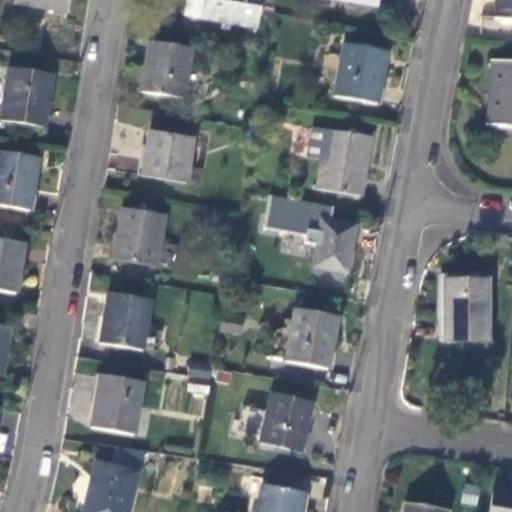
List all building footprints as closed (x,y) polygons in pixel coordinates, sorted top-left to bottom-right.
[(13,0),(12,4),(66,14),(68,0),(13,0)] [(186,0),(183,16),(200,19),(202,0),(186,0)] [(202,0),(200,19),(256,29),(261,0),(202,0)] [(511,0),(495,0),(494,19),(511,20),(511,0)] [(192,48),(149,41),(140,93),(184,101),(192,48)] [(377,106),(387,52),(343,44),(334,98),(377,106)] [(511,128),(511,63),(492,61),(486,126),(511,128)] [(0,121),(43,129),(52,76),(7,68),(0,113),(0,121)] [(306,159),(321,162),(327,130),(312,128),(306,159)] [(371,138),(327,130),(321,162),(317,189),(361,197),(371,138)] [(193,139),(149,132),(142,176),(186,184),(193,139)] [(0,206),(29,212),(38,159),(0,152),(0,206)] [(121,208),(112,262),(156,270),(165,215),(121,208)] [(321,220),(318,236),(312,267),(312,268),(346,274),(355,226),(321,220)] [(298,264),(312,267),(318,236),(303,234),(298,264)] [(0,294),(15,297),(24,244),(0,239),(0,294)] [(488,343),(488,278),(443,279),(443,344),(488,343)] [(107,293),(99,345),(143,352),(151,301),(107,293)] [(337,317),(294,310),(284,363),(328,371),(337,317)] [(243,320),(221,316),(218,330),(241,334),(243,320)] [(0,377),(2,378),(10,328),(0,326),(0,377)] [(188,378),(209,379),(209,365),(188,365),(188,378)] [(100,375),(91,428),(134,436),(143,382),(100,375)] [(272,395),(260,442),(299,452),(311,405),(272,395)] [(94,461),(82,511),(128,511),(138,472),(94,461)] [(461,503),(476,505),(478,487),(464,485),(461,503)] [(300,511),(304,494),(261,486),(256,511),(300,511)] [(511,511),(511,491),(493,488),(489,511),(511,511)]
